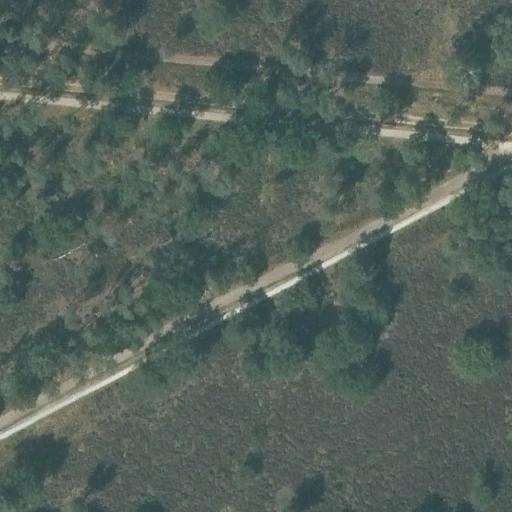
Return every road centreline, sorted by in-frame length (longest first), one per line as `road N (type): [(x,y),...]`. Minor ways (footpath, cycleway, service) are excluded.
road 1 (track): [(511,152),(0,424)]
road 2 (unknown): [(0,40),(499,92),(511,105)]
road 3 (track): [(0,83),(511,134)]
